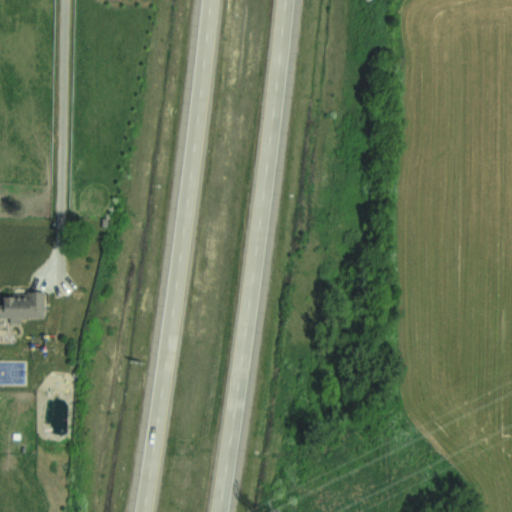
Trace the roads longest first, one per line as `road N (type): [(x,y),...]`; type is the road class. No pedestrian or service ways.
road 1 (motorway): [(210,0),(139,511)]
road 2 (motorway): [(221,511),(286,0)]
